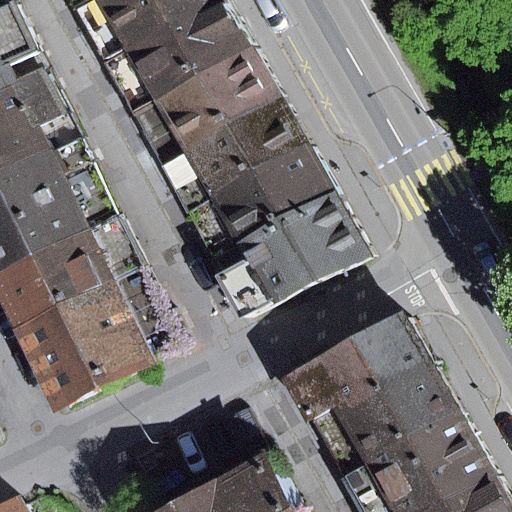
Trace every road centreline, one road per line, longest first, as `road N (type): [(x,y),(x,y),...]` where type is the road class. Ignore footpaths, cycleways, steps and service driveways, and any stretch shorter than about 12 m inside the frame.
road 1 (residential): [(244,360),(47,0)]
road 2 (primary): [(321,0),(465,251)]
road 3 (residential): [(244,360),(465,251)]
road 4 (residential): [(72,442),(244,360)]
road 5 (residential): [(333,511),(244,360)]
road 6 (residential): [(72,442),(0,317)]
